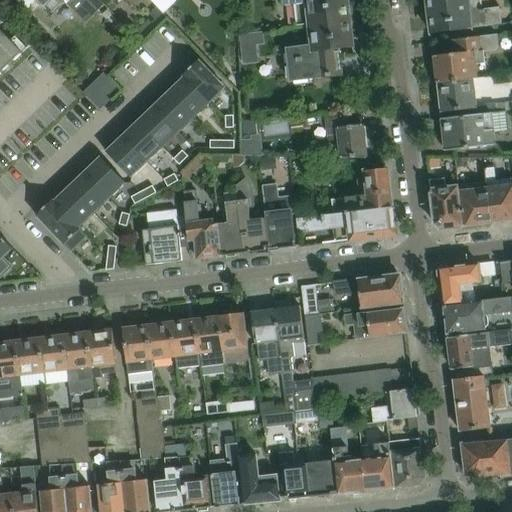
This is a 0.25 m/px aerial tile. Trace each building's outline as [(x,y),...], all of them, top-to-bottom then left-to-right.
[(22,0),(29,6),(35,0),(38,0),(51,12),(51,11),(54,11),(57,9),(59,7),(59,4),(62,1),(65,4),(69,0),(71,0),(77,6),(83,0),(85,3),(87,1),(97,12),(105,4),(100,0),(22,0)] [(281,0),(282,7),(295,5),(298,27),(310,25),(349,22),(349,18),(352,16),(351,9),(347,8),(346,0),(281,0)] [(481,10),(479,0),(427,0),(426,2),(426,7),(429,10),(432,33),(501,25),(498,8),(481,10)] [(3,10),(0,13),(0,24),(9,16),(3,10)] [(142,42),(157,28),(150,20),(135,34),(142,42)] [(350,24),(349,22),(310,25),(312,40),(308,47),(287,50),(291,82),(341,75),(338,49),(353,47),(351,34),(353,32),(353,25),(350,24)] [(9,25),(2,31),(9,38),(16,32),(9,25)] [(0,74),(2,73),(3,72),(0,69),(0,65),(5,61),(10,65),(23,53),(16,45),(9,38),(2,31),(0,29),(0,74)] [(16,32),(9,38),(16,45),(22,39),(16,32)] [(511,40),(511,34),(452,41),(454,54),(435,57),(436,69),(433,69),(435,80),(437,80),(438,84),(473,80),(476,80),(474,66),(484,65),(483,53),(498,51),(497,42),(511,40)] [(22,39),(16,45),(23,53),(29,46),(22,39)] [(224,89),(198,61),(182,76),(184,78),(209,104),(224,89)] [(103,73),(96,80),(113,97),(120,90),(103,73)] [(209,104),(184,78),(169,93),(193,119),(209,104)] [(476,110),(473,80),(438,84),(441,114),(476,110)] [(193,119),(169,93),(153,108),(178,133),(193,119)] [(511,102),(494,105),(495,114),(511,111),(511,102)] [(495,114),(494,105),(494,104),(486,105),(487,114),(495,114)] [(178,133),(153,108),(137,122),(162,148),(178,133)] [(485,131),(483,115),(442,120),(445,152),(495,146),(493,130),(485,131)] [(225,129),(233,128),(233,116),(225,116),(225,129)] [(341,118),(326,120),(329,143),(340,141),(343,159),(365,159),(363,138),(366,138),(364,129),(362,129),(361,126),(343,128),(341,118)] [(162,148),(137,122),(122,137),(146,163),(162,148)] [(146,163),(122,137),(106,152),(131,178),(146,163)] [(222,149),(222,141),(209,141),(209,149),(222,149)] [(233,141),(222,141),(222,149),(233,149),(233,141)] [(173,159),(179,165),(188,157),(182,151),(173,159)] [(126,183),(101,157),(85,172),(110,198),(125,184),(126,183)] [(439,169),(438,159),(427,159),(428,171),(439,169)] [(494,168),(486,169),(487,184),(496,183),(494,168)] [(392,209),(387,169),(365,172),(365,175),(364,175),(362,176),(361,176),(360,178),(359,179),(358,180),(358,181),(358,183),(358,185),(359,186),(360,187),(361,188),(362,189),(364,190),(365,190),(367,190),(367,195),(331,200),(332,207),(320,208),(321,217),(392,209)] [(110,198),(85,172),(69,187),(94,213),(110,198)] [(178,181),(174,174),(164,180),(168,187),(178,181)] [(269,247),(266,218),(251,220),(249,206),(253,207),(253,204),(253,201),(253,198),(253,195),(252,191),(250,187),(249,185),(248,183),(246,180),(239,185),(235,185),(236,192),(243,254),(266,251),(265,247),(269,247)] [(463,227),(460,191),(459,188),(446,189),(445,180),(429,182),(434,225),(441,230),(463,227)] [(511,221),(511,185),(489,188),(493,223),(511,221)] [(156,193),(152,186),(142,192),(146,199),(156,193)] [(94,213),(69,187),(54,202),(52,200),(52,201),(79,228),(94,213)] [(266,218),(269,247),(270,251),(295,248),(289,199),(277,200),(275,187),(262,188),(266,218)] [(486,189),(460,191),(463,227),(490,224),(486,189)] [(135,204),(146,199),(142,192),(131,197),(135,204)] [(243,254),(236,192),(224,194),(228,223),(217,225),(221,256),(221,257),(243,254)] [(79,228),(52,201),(37,216),(71,252),(87,237),(79,228)] [(221,256),(217,225),(217,220),(198,222),(196,202),(182,204),(186,228),(187,241),(195,240),(197,260),(221,256)] [(395,230),(392,209),(321,217),(296,220),(297,230),(308,228),(308,231),(334,228),(335,242),(390,236),(395,230)] [(180,248),(188,247),(187,241),(186,228),(177,229),(175,211),(146,214),(150,245),(149,245),(149,250),(150,250),(152,265),(181,262),(180,248)] [(130,215),(122,213),(118,225),(126,227),(130,215)] [(13,249),(0,235),(0,275),(9,266),(2,259),(13,249)] [(116,247),(108,246),(107,258),(115,259),(116,247)] [(114,270),(115,259),(107,258),(105,270),(114,270)] [(511,262),(500,264),(502,284),(511,283),(511,287),(511,262)] [(494,276),(493,264),(446,270),(441,276),(445,307),(475,302),(472,284),(482,283),(481,278),(494,276)] [(395,276),(358,280),(361,310),(366,310),(404,305),(401,281),(395,276)] [(351,293),(350,281),(335,283),(335,293),(336,295),(351,293)] [(319,315),(317,295),(316,285),(301,287),(305,317),(319,315)] [(483,316),(511,312),(511,297),(475,302),(445,307),(448,334),(485,330),(483,316)] [(300,307),(276,310),(284,373),(294,372),(292,357),(294,357),(292,343),(302,342),(301,338),(303,338),(303,339),(304,339),(300,307)] [(404,321),(403,309),(366,314),(366,310),(361,310),(344,313),(345,325),(354,324),(356,340),(406,334),(405,331),(407,331),(406,321),(404,321)] [(284,373),(276,310),(253,313),(257,345),(259,344),(260,346),(267,345),(271,375),(284,373)] [(247,361),(243,314),(219,317),(219,318),(223,364),(247,361)] [(223,364),(219,318),(195,321),(199,354),(200,366),(223,364)] [(199,354),(195,321),(171,324),(175,357),(199,354)] [(175,357),(171,324),(147,327),(151,360),(175,357)] [(151,360),(147,327),(123,329),(128,375),(152,372),(151,360)] [(489,362),(488,348),(511,345),(511,343),(510,330),(448,338),(452,370),(453,380),(483,376),(493,375),(491,362),(489,362)] [(116,374),(112,331),(88,334),(91,368),(93,380),(103,378),(102,375),(116,374)] [(91,368),(88,334),(64,336),(68,370),(78,369),(79,381),(93,380),(91,368)] [(68,370),(64,336),(40,339),(44,373),(68,370)] [(44,373),(40,339),(16,342),(20,375),(22,389),(30,388),(28,375),(44,373)] [(20,375),(16,342),(0,343),(0,397),(23,396),(22,389),(20,375)] [(393,391),(391,371),(391,369),(381,371),(382,393),(393,391)] [(413,389),(411,369),(401,370),(403,390),(413,389)] [(403,390),(401,370),(391,371),(393,391),(403,390)] [(382,393),(381,371),(369,372),(371,394),(382,393)] [(295,411),(315,409),(313,390),(296,392),(295,382),(294,372),(284,373),(288,413),(295,412),(295,411)] [(371,394),(369,372),(358,373),(360,395),(371,394)] [(360,395),(358,373),(347,375),(349,397),(360,395)] [(349,397),(347,375),(336,376),(338,398),(349,397)] [(338,398),(336,376),(325,378),(327,399),(338,398)] [(490,428),(486,393),(483,376),(453,380),(460,432),(490,428)] [(327,399),(325,378),(314,379),(315,401),(327,399)] [(313,390),(312,380),(295,382),(296,392),(313,390)] [(417,417),(414,393),(413,389),(385,393),(384,394),(389,394),(391,407),(371,409),(373,423),(417,417)] [(155,398),(154,393),(154,390),(140,392),(142,400),(155,398)] [(168,396),(158,397),(160,411),(169,410),(168,396)] [(161,412),(160,411),(158,397),(155,398),(142,400),(135,401),(136,413),(161,412)] [(107,398),(95,400),(95,408),(108,406),(107,398)] [(95,408),(95,400),(83,401),(83,409),(95,408)] [(229,414),(228,405),(228,402),(204,405),(205,417),(229,414)] [(252,411),(251,403),(228,405),(229,414),(252,411)] [(60,407),(49,409),(49,417),(61,416),(60,407)] [(49,417),(49,409),(37,410),(38,419),(49,417)] [(317,421),(316,409),(315,409),(295,411),(295,412),(296,423),(317,421)] [(162,423),(161,412),(136,413),(138,425),(162,423)] [(295,412),(288,413),(279,414),(280,425),(296,423),(295,412)] [(85,414),(73,415),(61,416),(61,427),(86,424),(85,414)] [(61,416),(49,417),(38,419),(39,430),(61,427),(61,416)] [(164,436),(163,428),(162,423),(138,425),(139,439),(164,436)] [(87,437),(86,424),(61,427),(62,439),(87,437)] [(62,439),(61,427),(39,430),(40,444),(62,442),(62,439)] [(366,491),(362,459),(347,461),(346,457),(343,458),(342,454),(347,453),(344,428),(330,429),(334,460),(336,477),(338,494),(342,493),(366,491)] [(165,447),(164,436),(139,439),(141,450),(165,448),(165,447)] [(88,450),(87,437),(62,439),(62,442),(63,452),(88,450)] [(511,475),(507,438),(482,441),(483,445),(488,445),(489,459),(495,458),(496,469),(491,470),(492,477),(511,475)] [(421,449),(419,439),(389,443),(394,488),(418,485),(425,478),(421,449)] [(483,450),(483,445),(482,441),(461,444),(462,453),(483,450)] [(63,454),(63,452),(62,442),(40,444),(41,456),(63,454)] [(394,488),(389,443),(374,445),(375,450),(379,450),(379,454),(376,454),(376,458),(362,459),(366,491),(394,488)] [(165,448),(167,459),(167,460),(179,459),(185,458),(184,445),(165,447),(165,448)] [(234,472),(239,471),(237,458),(236,445),(224,446),(225,460),(209,462),(214,508),(238,505),(234,472)] [(463,462),(464,467),(465,474),(471,479),(492,477),(491,470),(496,469),(495,458),(489,459),(488,445),(483,445),(483,450),(485,459),(463,462)] [(167,459),(165,448),(141,450),(141,458),(167,459)] [(89,462),(89,459),(88,450),(63,452),(63,454),(64,464),(75,464),(89,462)] [(485,459),(483,450),(462,453),(463,462),(485,459)] [(309,497),(305,463),(293,464),(291,452),(277,453),(279,473),(283,500),(307,497),(309,497)] [(64,464),(63,454),(41,456),(42,466),(48,466),(61,465),(64,464)] [(255,456),(237,458),(239,471),(239,472),(243,504),(279,500),(276,475),(257,477),(255,456)] [(193,457),(185,458),(179,459),(185,511),(211,508),(207,477),(195,479),(193,457)] [(179,459),(167,460),(165,460),(167,481),(156,483),(159,511),(177,511),(185,511),(179,459)] [(135,481),(133,460),(119,461),(124,511),(150,511),(146,480),(135,481)] [(336,477),(334,460),(305,463),(309,497),(312,496),(338,494),(336,477)] [(124,511),(119,461),(107,463),(109,484),(98,485),(100,511),(124,511)] [(78,488),(75,464),(64,464),(61,465),(66,511),(92,511),(90,486),(78,488)] [(66,511),(61,465),(48,466),(51,490),(39,492),(41,511),(66,511)] [(38,511),(33,467),(19,467),(22,493),(14,494),(12,495),(13,511),(38,511)] [(0,511),(13,511),(12,495),(2,495),(0,476),(0,511)]
